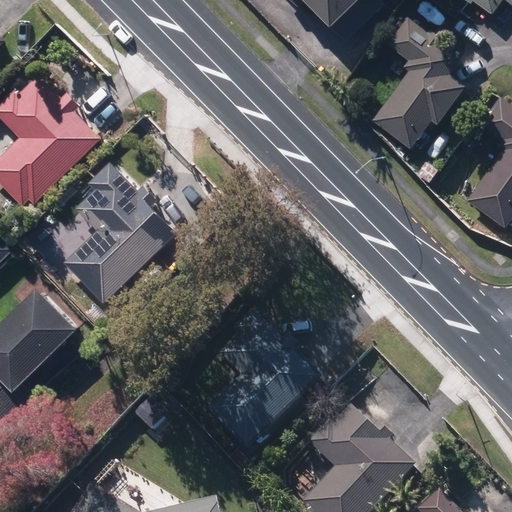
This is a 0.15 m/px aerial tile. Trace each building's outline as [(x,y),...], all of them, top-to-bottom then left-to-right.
[(306,3),(347,44),(385,5),(380,0),(290,0),(300,9),(306,3)] [(474,4),(493,17),(504,1),(511,6),(511,0),(462,0),(472,6),(474,4)] [(374,123),(412,151),(433,123),(438,127),(466,89),(450,77),(462,59),(443,45),(446,43),(431,31),(429,34),(408,19),(389,45),(411,62),(405,69),(410,73),(374,123)] [(0,160),(0,184),(25,209),(32,202),(37,207),(103,140),(77,114),(82,108),(68,93),(62,100),(39,76),(21,95),(16,91),(0,107),(0,117),(22,140),(0,160)] [(469,203),(508,230),(511,224),(511,106),(500,98),(480,126),(502,141),(498,148),(503,152),(469,203)] [(65,265),(105,305),(177,234),(152,209),(159,202),(144,187),(138,192),(110,164),(89,184),(96,192),(77,211),(99,232),(65,265)] [(7,216),(20,229),(29,221),(16,208),(7,216)] [(0,264),(16,249),(0,232),(0,264)] [(51,279),(62,290),(72,281),(60,269),(51,279)] [(142,285),(150,294),(162,281),(154,272),(142,285)] [(84,318),(49,282),(0,330),(0,416),(5,421),(45,381),(36,373),(48,360),(56,368),(81,343),(70,332),(84,318)] [(208,412),(248,453),(324,381),(299,354),(302,350),(288,335),(284,339),(256,309),(214,349),(243,379),(208,412)] [(134,415),(154,433),(173,411),(153,393),(134,415)] [(304,505),(311,511),(375,511),(416,469),(390,444),(395,439),(379,424),(373,429),(352,409),(335,428),(330,423),(309,446),(337,471),(304,505)] [(230,460),(242,473),(250,465),(239,452),(230,460)] [(412,488),(423,498),(432,488),(421,478),(412,488)] [(220,511),(218,501),(170,511),(132,511),(92,487),(77,511),(220,511)] [(457,511),(439,492),(418,511),(457,511)]
